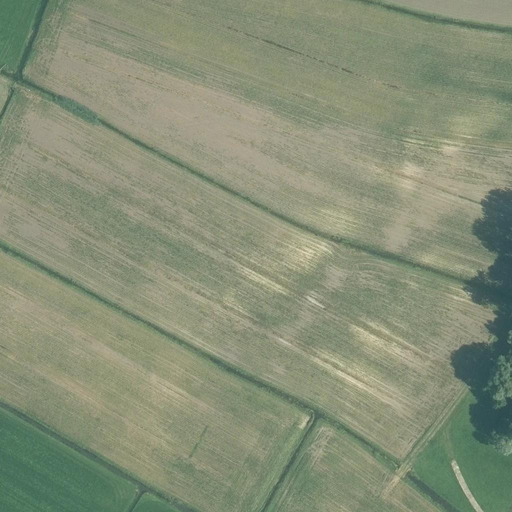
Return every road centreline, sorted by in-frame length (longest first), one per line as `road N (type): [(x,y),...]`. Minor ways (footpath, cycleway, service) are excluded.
road 1 (track): [(511,314),(387,267),(338,258),(0,80)]
road 2 (track): [(511,319),(398,475)]
